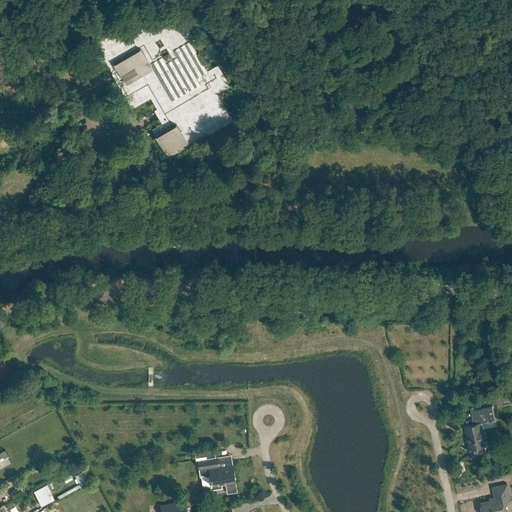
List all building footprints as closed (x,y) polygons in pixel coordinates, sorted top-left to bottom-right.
[(198,77),(201,83),(172,100),(150,62),(161,56),(165,63),(179,55),(175,48),(194,37),(177,9),(153,24),(149,17),(111,39),(107,32),(87,44),(100,66),(108,61),(113,71),(111,72),(114,77),(114,76),(132,108),(151,97),(158,108),(155,110),(163,123),(153,129),(169,157),(233,120),(218,93),(230,86),(218,65),(198,77)] [(55,89),(20,109),(28,122),(63,102),(55,89)] [(478,453),(486,451),(480,423),(495,420),(492,406),(479,408),(481,414),(472,416),(473,424),(465,425),(470,449),(477,447),(478,453)] [(198,460),(201,476),(210,478),(212,489),(222,488),(221,485),(226,484),(227,493),(237,492),(233,465),(232,461),(220,462),(220,467),(219,467),(217,457),(198,460)] [(80,485),(88,480),(83,472),(75,476),(80,485)] [(495,497),(489,498),(490,501),(481,503),(482,511),(506,511),(504,499),(510,498),(507,484),(493,487),(495,497)] [(45,485),(34,490),(42,506),(53,501),(45,485)] [(10,492),(14,499),(25,492),(21,486),(10,492)]
